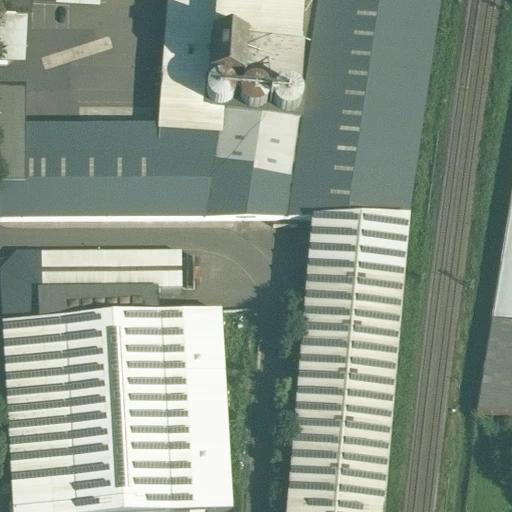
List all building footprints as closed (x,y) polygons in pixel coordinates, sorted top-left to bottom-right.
[(0,0),(0,18),(11,19),(17,15),(17,0),(0,0)] [(17,0),(17,15),(11,19),(0,18),(0,65),(23,67),(27,0),(17,0)] [(278,0),(275,43),(252,42),(252,43),(245,42),(242,84),(225,83),(214,149),(203,222),(312,222),(406,221),(438,0),(278,0)] [(254,0),(212,0),(210,40),(245,41),(245,42),(252,43),(252,42),(254,0)] [(278,0),(254,0),(252,42),(275,43),(278,0)] [(245,41),(210,40),(208,81),(225,83),(242,84),(245,42),(245,41)] [(118,91),(119,83),(117,74),(113,67),(105,62),(97,61),(88,63),(81,68),(77,75),(75,83),(77,92),(82,99),(89,103),(97,105),(106,103),(113,98),(118,91)] [(161,91),(162,83),(160,76),(156,69),(149,65),(141,63),(133,65),(127,70),(123,76),(121,84),(123,92),(127,99),(134,103),(142,104),(150,103),(156,98),(161,91)] [(13,92),(0,92),(0,181),(17,182),(15,133),(13,92)] [(23,132),(15,133),(16,150),(24,150),(23,132)] [(214,149),(24,150),(16,150),(17,182),(0,181),(0,222),(203,222),(214,149)] [(511,197),(492,322),(511,325),(511,197)] [(406,221),(312,222),(304,293),(307,293),(288,511),(379,511),(398,301),(406,221)] [(180,254),(16,255),(0,271),(0,285),(2,326),(42,324),(64,322),(157,317),(155,294),(180,294),(180,254)] [(254,310),(229,312),(230,321),(254,320),(254,310)] [(233,511),(222,314),(157,317),(168,511),(233,511)] [(168,511),(157,317),(64,322),(74,511),(168,511)] [(2,326),(12,511),(74,511),(64,322),(2,326)] [(511,325),(492,322),(491,322),(477,414),(511,419),(511,325)]
